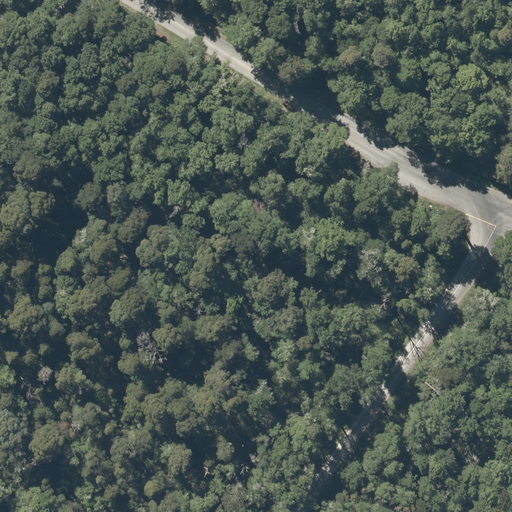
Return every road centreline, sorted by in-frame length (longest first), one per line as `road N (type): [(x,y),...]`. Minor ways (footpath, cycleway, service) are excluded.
road 1 (tertiary): [(123,0),(445,179),(508,202)]
road 2 (unclassified): [(294,511),(508,202)]
